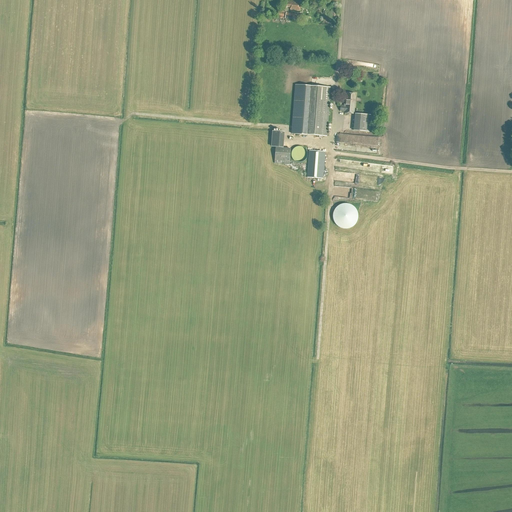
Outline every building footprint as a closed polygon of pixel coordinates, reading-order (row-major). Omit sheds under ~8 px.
[(290,10),(300,11),(301,3),(286,2),(285,7),(290,8),(290,10)] [(286,13),(285,19),(299,21),(301,21),(302,16),(286,13)] [(296,85),(292,134),(327,137),(330,88),(296,85)] [(341,106),(340,111),(345,112),(344,114),(354,115),(356,96),(355,96),(355,94),(348,93),(347,99),(346,99),(346,101),(344,101),(344,106),(341,106)] [(357,113),(355,130),(372,132),(374,115),(357,113)] [(284,149),(285,138),(272,137),(272,148),(275,148),(284,149)] [(293,150),(292,152),(291,155),(292,157),(293,159),(294,161),(296,162),(298,163),(301,163),(303,162),(305,161),(306,159),(307,157),(308,155),(307,152),(306,150),(305,148),(303,147),(301,146),(298,146),(296,147),(294,148),(293,150)] [(310,151),(308,178),(323,179),(325,152),(310,151)]
